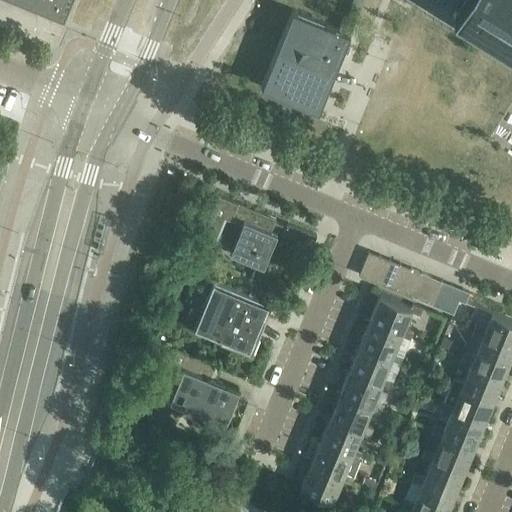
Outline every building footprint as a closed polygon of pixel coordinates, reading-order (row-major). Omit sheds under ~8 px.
[(37,0),(63,10),(67,0),(37,0)] [(511,0),(462,0),(453,16),(511,52),(511,0)] [(318,110),(345,45),(350,32),(339,28),(293,9),(261,86),(318,110)] [(406,37),(429,51),(441,31),(418,17),(406,37)] [(222,122),(211,118),(208,125),(208,126),(219,130),(219,129),(222,122)] [(277,232),(271,229),(276,218),(217,194),(210,211),(242,224),(230,251),(263,265),(275,237),(277,232)] [(317,235),(288,223),(283,234),(312,246),(317,235)] [(370,278),(380,255),(369,250),(359,274),(370,278)] [(380,283),(390,259),(380,255),(370,278),(380,283)] [(391,287),(400,263),(390,259),(380,283),(391,287)] [(401,291),(411,267),(400,263),(391,287),(401,291)] [(411,295),(421,272),(411,267),(401,291),(411,295)] [(422,300),(431,276),(421,272),(411,295),(422,300)] [(432,304),(442,280),(431,276),(422,300),(432,304)] [(255,350),(273,305),(213,280),(194,326),(255,350)] [(442,308),(452,284),(442,280),(432,304),(442,308)] [(459,299),(463,289),(452,284),(442,308),(453,313),(459,299)] [(465,302),(469,291),(463,289),(459,299),(465,302)] [(403,327),(410,310),(411,306),(380,294),(370,318),(401,331),(403,327)] [(420,314),(422,307),(413,303),(411,306),(410,310),(420,314)] [(511,347),(511,319),(492,311),(484,332),(482,335),(511,347)] [(393,351),(400,334),(401,331),(370,318),(360,342),(391,355),(393,351)] [(410,338),(413,331),(403,327),(401,331),(400,334),(410,338)] [(481,339),(482,335),(484,332),(474,328),(471,335),(481,339)] [(504,372),(511,351),(511,347),(482,335),(481,339),(474,356),(472,359),(504,372)] [(383,375),(390,358),(391,355),(360,342),(350,367),(382,379),(383,375)] [(239,389),(216,379),(221,368),(177,350),(172,362),(183,366),(172,393),(171,392),(168,398),(225,422),(232,404),(237,406),(238,406),(238,405),(240,400),(235,398),(239,389)] [(400,362),(403,355),(393,351),(391,355),(390,358),(400,362)] [(471,363),(472,359),(474,356),(464,352),(461,359),(471,363)] [(494,396),(504,372),(472,359),(471,363),(464,380),(462,384),(494,396)] [(373,399),(380,382),(382,379),(350,367),(340,391),(372,403),(373,399)] [(390,386),(393,379),(383,375),(382,379),(380,382),(390,386)] [(461,387),(462,384),(464,380),(454,376),(451,383),(461,387)] [(484,420),(494,396),(462,384),(461,387),(454,404),(453,407),(484,420)] [(364,423),(370,406),(372,403),(340,391),(331,415),(362,427),(364,423)] [(380,410),(383,403),(373,399),(372,403),(370,406),(380,410)] [(451,411),(453,407),(454,404),(444,400),(441,407),(451,411)] [(474,445),(484,420),(453,407),(451,411),(444,428),(443,432),(474,445)] [(354,447),(361,430),(362,427),(331,415),(321,439),(352,451),(354,447)] [(370,434),(373,427),(364,423),(362,427),(361,430),(370,434)] [(441,435),(443,432),(444,428),(434,424),(432,431),(441,435)] [(464,468),(474,445),(443,432),(441,435),(434,452),(433,455),(464,468)] [(344,471),(351,454),(352,451),(321,439),(311,463),(342,476),(344,471)] [(361,458),(363,451),(354,447),(352,451),(351,454),(361,458)] [(431,459),(433,455),(434,452),(424,448),(422,455),(431,459)] [(454,492),(464,468),(433,455),(431,459),(424,476),(423,480),(454,492)] [(332,500),(341,479),(342,476),(311,463),(301,488),(332,500)] [(351,482),(354,475),(344,471),(342,476),(341,479),(351,482)] [(421,483),(423,480),(424,476),(415,472),(412,479),(421,483)] [(431,511),(446,511),(454,492),(423,480),(421,483),(414,500),(413,504),(431,511)] [(412,507),(413,504),(414,500),(405,496),(402,503),(412,507)]
